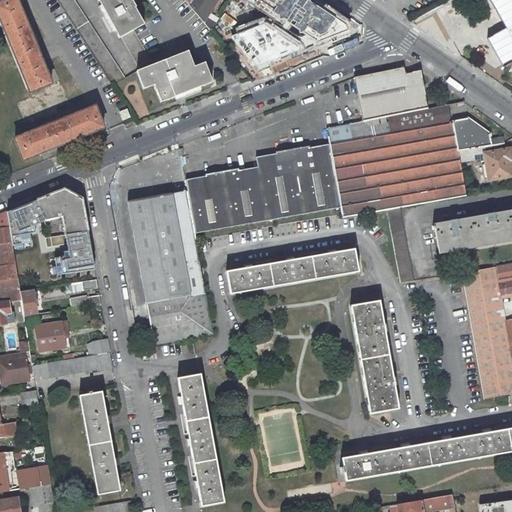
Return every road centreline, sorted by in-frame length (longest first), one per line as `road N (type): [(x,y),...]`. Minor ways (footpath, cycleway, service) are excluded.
road 1 (residential): [(90,160),(161,511)]
road 2 (residential): [(90,160),(402,37)]
road 3 (residential): [(463,421),(373,436),(356,424),(340,306),(383,273)]
road 4 (residential): [(463,421),(437,285),(393,292)]
road 5 (tertiary): [(511,115),(402,37)]
